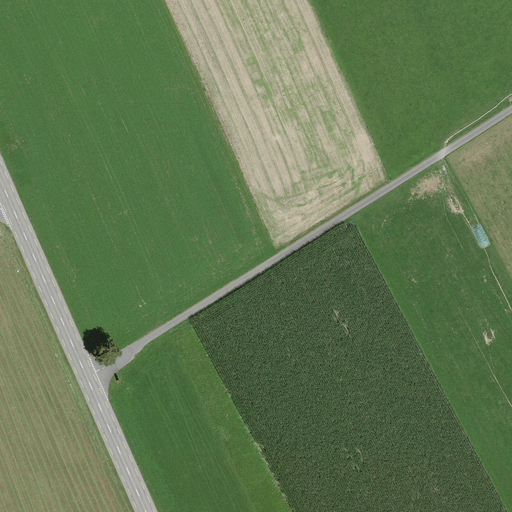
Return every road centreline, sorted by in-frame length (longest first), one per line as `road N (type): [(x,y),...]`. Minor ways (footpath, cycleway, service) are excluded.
road 1 (unclassified): [(86,375),(511,108)]
road 2 (primary): [(12,213),(86,375)]
road 3 (primary): [(86,375),(146,511)]
